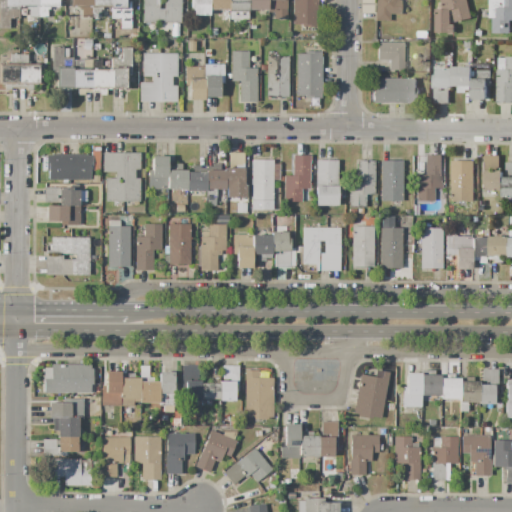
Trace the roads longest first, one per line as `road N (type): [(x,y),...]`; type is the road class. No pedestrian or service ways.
road 1 (residential): [(0,129),(511,132)]
road 2 (primary): [(14,328),(511,338)]
road 3 (residential): [(15,347),(293,362),(511,358)]
road 4 (residential): [(511,292),(146,295),(132,314)]
road 5 (primary): [(511,318),(132,314)]
road 6 (residential): [(14,310),(15,511)]
road 7 (residential): [(16,504),(201,505)]
road 8 (residential): [(15,130),(14,310)]
road 9 (residential): [(349,0),(349,131)]
road 10 (residential): [(293,362),(297,403),(343,403),(346,360)]
